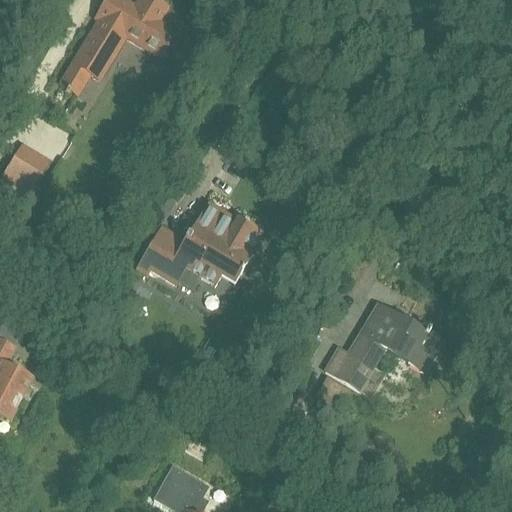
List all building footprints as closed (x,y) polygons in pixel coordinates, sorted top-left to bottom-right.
[(68,95),(69,93),(75,97),(88,77),(97,83),(124,38),(161,61),(176,37),(157,25),(166,10),(150,0),(141,0),(134,11),(115,0),(107,0),(95,21),(98,22),(59,87),(65,91),(64,92),(68,95)] [(13,147),(0,168),(0,200),(6,204),(9,199),(17,204),(41,165),(13,147)] [(194,294),(201,282),(215,290),(221,281),(235,289),(253,257),(251,256),(262,237),(237,222),(236,224),(208,208),(186,247),(161,232),(137,274),(147,280),(150,275),(176,289),(178,285),(194,294)] [(140,286),(125,277),(106,307),(121,316),(140,286)] [(357,395),(371,372),(384,351),(423,375),(441,345),(379,308),(349,357),(339,351),(325,375),(357,395)] [(0,419),(9,424),(30,384),(4,370),(13,353),(0,345),(0,419)] [(194,511),(207,490),(179,474),(161,507),(170,511),(194,511)]
